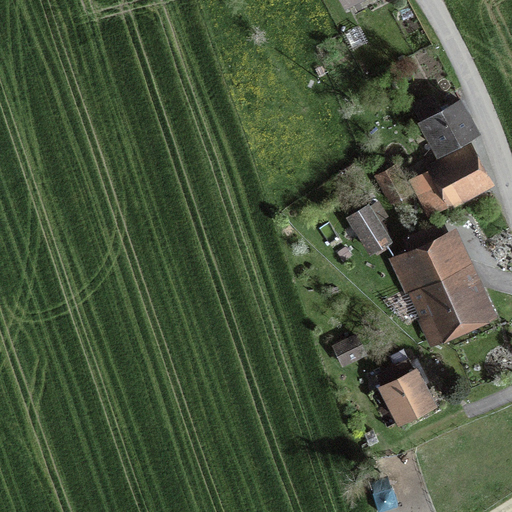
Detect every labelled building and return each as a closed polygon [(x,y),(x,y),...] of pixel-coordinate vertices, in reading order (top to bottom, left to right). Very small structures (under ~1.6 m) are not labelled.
[(437,151),(470,133),(474,131),(466,118),(468,117),(461,103),(441,114),(433,100),(430,102),(419,109),(415,111),(437,151)] [(449,203),(486,183),(468,149),(445,162),(444,162),(431,169),(449,203)] [(396,173),(393,166),(375,176),(389,203),(408,193),(403,184),(396,173)] [(366,207),(349,218),(370,252),(387,241),(366,207)] [(393,272),(396,271),(429,340),(481,317),(470,293),(444,238),(389,264),(393,272)] [(413,372),(406,359),(374,375),(398,421),(430,404),(420,386),(419,382),(415,376),(413,372)]
